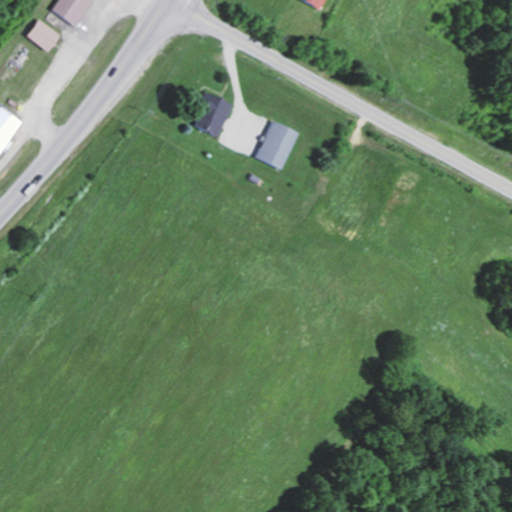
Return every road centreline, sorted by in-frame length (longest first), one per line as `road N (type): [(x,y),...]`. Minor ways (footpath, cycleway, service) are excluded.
road 1 (secondary): [(511,193),(168,0)]
road 2 (trunk): [(168,0),(68,141),(0,217)]
